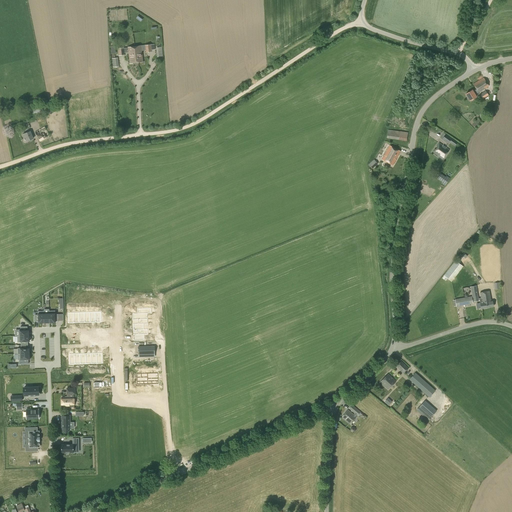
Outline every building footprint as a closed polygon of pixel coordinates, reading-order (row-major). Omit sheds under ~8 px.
[(124,47),(118,48),(119,56),(125,55),(125,53),(128,52),(130,63),(143,62),(142,50),(146,50),(146,52),(152,52),(152,50),(155,50),(155,44),(128,47),(128,48),(124,48),(124,47)] [(475,94),(489,86),(484,78),(473,84),(476,89),(473,91),(473,90),(466,94),(470,100),(476,96),(475,94)] [(483,99),(489,96),(485,91),(480,95),(483,99)] [(475,127),(480,121),(478,119),(472,125),(475,127)] [(400,131),(388,130),(387,138),(406,141),(408,132),(400,131)] [(33,138),(30,131),(23,134),(24,137),(26,137),(27,140),(33,138)] [(458,143),(446,134),(442,139),(448,144),(449,142),(455,146),(458,143)] [(443,159),(449,150),(439,143),(434,152),(440,156),(439,157),(443,159)] [(393,165),(400,151),(389,145),(382,159),(393,165)] [(372,169),(378,164),(374,159),(368,164),(372,169)] [(440,173),(437,178),(442,182),(441,183),(444,185),(445,184),(450,178),(446,176),(446,177),(440,173)] [(452,282),(463,266),(455,260),(444,275),(452,282)] [(479,298),(476,286),(470,287),(473,301),(480,300),(481,308),(493,306),(493,302),(491,302),(489,291),(480,293),(481,298),(479,298)] [(456,307),(473,304),(471,296),(467,297),(465,297),(455,299),(456,307)] [(144,305),(137,305),(137,309),(137,314),(133,314),(133,320),(137,320),(143,320),(143,314),(147,314),(147,309),(144,309),(144,305)] [(44,311),(38,311),(38,313),(38,315),(35,315),(35,321),(38,321),(38,323),(44,323),(44,313),(44,311)] [(55,311),(49,311),(49,313),(50,323),(56,323),(56,321),(59,321),(59,314),(55,314),(55,313),(55,311)] [(143,320),(137,320),(137,324),(133,325),(133,330),(138,330),(143,330),(143,324),(147,324),(147,319),(143,320)] [(27,326),(20,327),(20,330),(19,330),(19,336),(29,336),(29,330),(27,330),(27,326)] [(143,330),(138,330),(138,335),(133,335),(133,341),(144,341),(144,335),(147,335),(147,330),(143,330)] [(29,336),(19,336),(17,336),(17,342),(20,342),(21,342),(21,345),(28,345),(28,342),(29,342),(29,336)] [(28,345),(21,345),(21,348),(20,348),(18,348),(18,354),(30,354),(30,347),(28,347),(28,345)] [(146,347),(138,347),(139,355),(147,355),(146,347)] [(154,347),(146,347),(147,355),(155,355),(154,347)] [(30,354),(18,354),(18,360),(19,360),(19,364),(28,364),(28,360),(30,360),(30,354)] [(403,373),(408,368),(401,361),(396,366),(403,373)] [(429,397),(435,391),(415,373),(410,379),(413,382),(413,383),(429,397)] [(137,386),(148,385),(148,374),(137,375),(137,386)] [(148,374),(148,385),(159,385),(158,374),(148,374)] [(388,374),(381,382),(388,389),(395,381),(388,374)] [(33,396),(33,395),(39,394),(38,387),(27,387),(27,388),(23,388),(24,395),(31,395),(31,396),(33,396)] [(73,397),(73,394),(75,394),(75,388),(66,389),(67,394),(67,397),(61,397),(62,406),(74,406),(73,397)] [(429,419),(437,411),(425,400),(419,407),(424,412),(423,414),(429,419)] [(358,415),(360,412),(352,405),(350,408),(356,413),(354,415),(348,410),(343,417),(351,423),(356,417),(356,416),(357,415),(358,415)] [(423,414),(424,412),(419,407),(416,410),(422,415),(423,414)] [(26,409),(26,419),(39,419),(39,408),(26,409)] [(66,416),(62,416),(62,430),(70,430),(70,415),(66,415),(66,416)] [(35,427),(25,427),(25,431),(27,431),(27,447),(25,447),(25,451),(35,451),(35,447),(38,447),(40,447),(40,442),(40,436),(39,430),(38,430),(35,431),(35,427)] [(73,444),(61,444),(61,453),(73,453),(73,452),(79,452),(79,438),(73,438),(73,444)] [(18,511),(21,511),(25,510),(22,503),(16,506),(18,511)]
